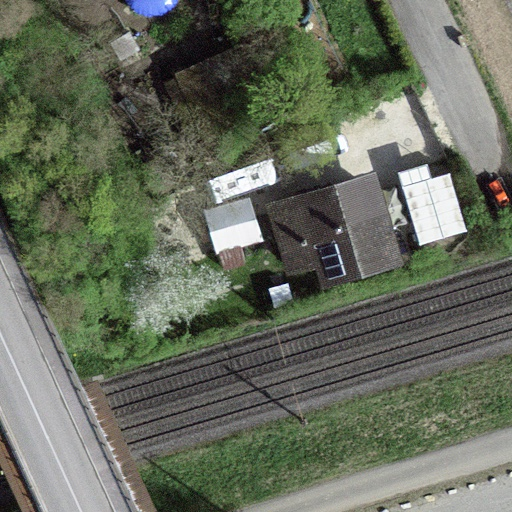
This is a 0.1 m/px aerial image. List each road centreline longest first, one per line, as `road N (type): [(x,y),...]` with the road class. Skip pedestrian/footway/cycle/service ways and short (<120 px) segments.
road 1 (unclassified): [(306,511),(511,450)]
road 2 (residential): [(424,0),(509,182)]
road 3 (residential): [(0,333),(82,511)]
